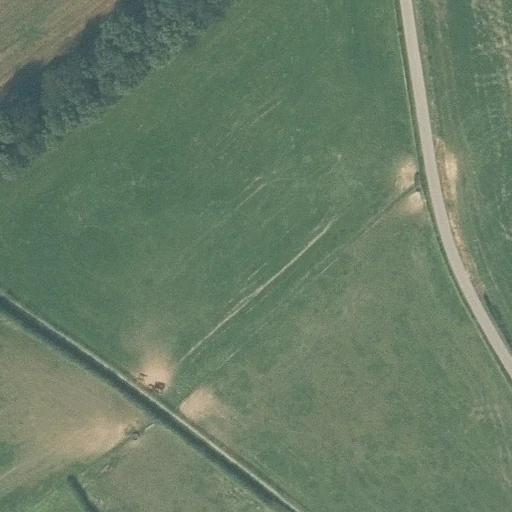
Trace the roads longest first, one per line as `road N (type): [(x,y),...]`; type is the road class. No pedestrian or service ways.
road 1 (unclassified): [(511,371),(445,238),(404,0)]
road 2 (track): [(291,511),(0,298)]
road 3 (track): [(174,0),(0,133)]
